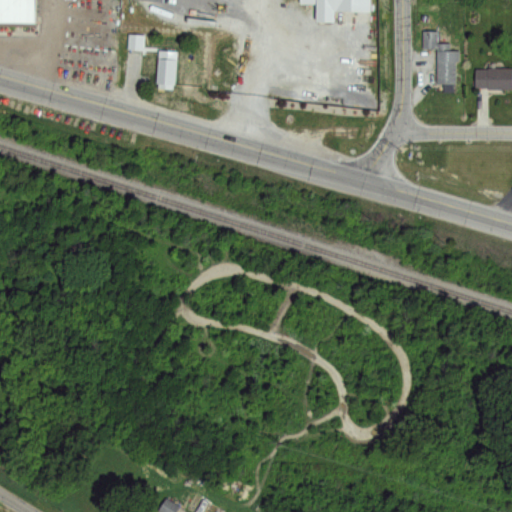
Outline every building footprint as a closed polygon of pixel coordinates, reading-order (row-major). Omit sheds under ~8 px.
[(0,0),(32,0),(32,25),(0,24),(0,0)] [(302,0),(373,0),(373,12),(339,12),(339,22),(315,22),(315,3),(302,3),(302,0)] [(423,32),(438,32),(438,43),(450,43),(450,51),(459,51),(459,62),(455,62),(455,84),(436,83),(436,49),(422,49),(423,32)] [(131,34),(144,35),(143,51),(130,51),(131,34)] [(160,50),(178,51),(176,85),(158,84),(160,50)] [(477,69),(511,69),(511,89),(477,89),(477,69)] [(193,489),(221,504),(216,511),(196,511),(184,506),(193,489)] [(166,497),(180,505),(176,511),(162,504),(166,497)]
